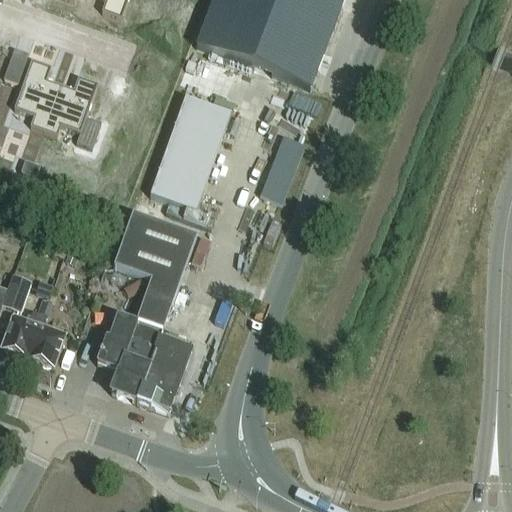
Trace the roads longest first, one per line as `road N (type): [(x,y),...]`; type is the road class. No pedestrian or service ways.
road 1 (unclassified): [(251,459),(241,434),(244,390),(388,0)]
road 2 (tertiary): [(493,511),(500,244),(511,206)]
road 3 (secondary): [(251,459),(175,468),(48,422)]
